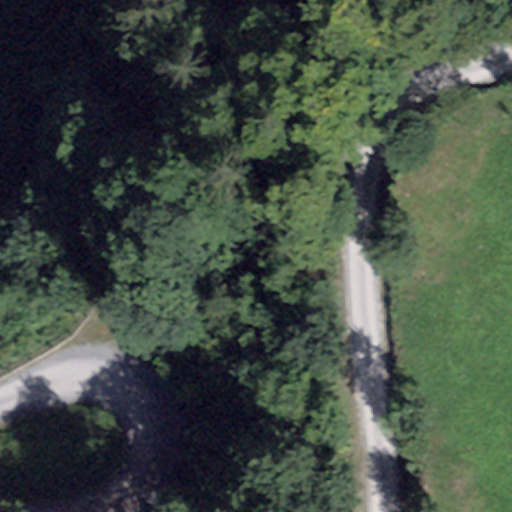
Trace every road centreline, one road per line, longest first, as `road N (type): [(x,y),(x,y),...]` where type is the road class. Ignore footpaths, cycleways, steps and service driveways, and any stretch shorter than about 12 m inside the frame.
road 1 (track): [(511,55),(435,85),(387,138),(366,217),(379,511)]
road 2 (track): [(102,511),(129,501),(153,464),(142,420),(91,369),(0,403)]
